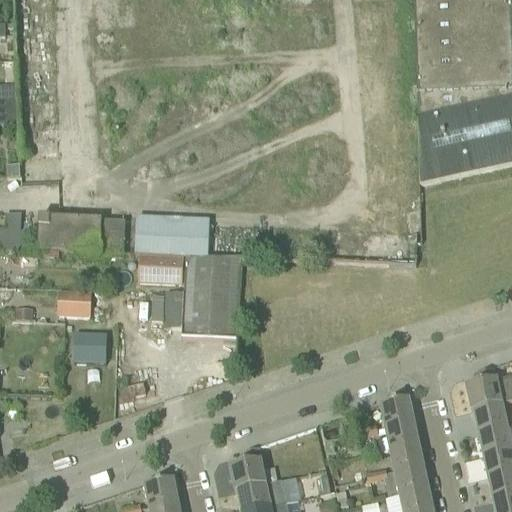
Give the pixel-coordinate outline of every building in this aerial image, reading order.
[(511,169),(511,0),(413,0),(418,121),(420,190),(511,169)] [(0,129),(18,129),(17,105),(0,105),(0,129)] [(125,226),(69,224),(40,222),(38,257),(124,262),(125,226)] [(210,225),(137,223),(137,227),(135,260),(187,262),(209,262),(210,225)] [(2,242),(0,241),(0,250),(1,250),(1,256),(20,257),(20,242),(7,242),(2,242)] [(141,288),(182,289),(183,263),(142,262),(141,288)] [(182,298),(181,335),(182,335),(182,343),(237,345),(240,269),(240,263),(209,262),(187,262),(186,298),(182,298)] [(93,298),(60,296),(58,322),(91,323),(93,298)] [(181,335),(182,298),(167,298),(166,334),(181,335)] [(33,314),(16,314),(16,325),(32,326),(33,314)] [(73,368),(106,369),(107,339),(74,338),(73,368)] [(495,374),(474,379),(477,389),(466,391),(472,416),(503,409),(511,407),(511,382),(497,385),(495,374)] [(410,404),(380,410),(385,433),(414,426),(410,404)] [(508,431),(506,423),(504,413),(503,409),(472,416),(471,416),(476,438),(508,431)] [(345,429),(361,423),(359,418),(344,424),(345,429)] [(385,433),(387,443),(378,445),(380,458),(389,456),(419,449),(414,426),(385,433)] [(377,429),(367,432),(370,442),(379,440),(378,435),(377,429)] [(511,429),(508,431),(476,438),(481,460),(511,452),(511,429)] [(360,444),(370,442),(367,432),(357,434),(360,444)] [(424,472),(419,449),(389,456),(394,478),(394,479),(424,472)] [(511,476),(511,452),(481,460),(486,482),(511,476)] [(258,453),(248,456),(250,467),(230,472),(235,496),(267,488),(262,464),(261,465),(258,453)] [(394,478),(387,480),(388,485),(385,486),(390,503),(399,502),(400,501),(429,494),(424,472),(394,479),(394,478)] [(376,477),(378,487),(385,486),(388,485),(387,480),(386,475),(384,475),(376,477)] [(511,476),(486,482),(491,504),(511,499),(511,476)] [(369,489),(378,487),(376,477),(367,479),(369,489)] [(328,482),(317,485),(321,501),(331,499),(328,482)] [(174,484),(145,490),(149,511),(157,511),(179,508),(174,484)] [(236,496),(235,497),(238,511),(267,511),(272,511),(285,508),(286,508),(282,487),(280,487),(267,490),(267,488),(235,496),(236,496)] [(399,502),(400,511),(432,511),(429,494),(400,501),(399,502)] [(511,511),(511,499),(491,504),(493,511),(511,511)] [(347,503),(338,505),(339,511),(342,511),(349,511),(347,503)]
